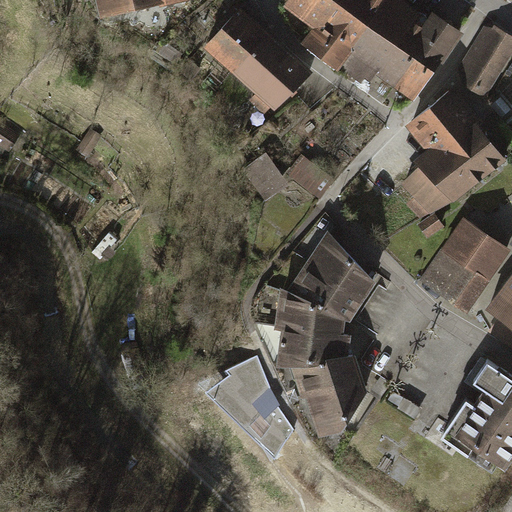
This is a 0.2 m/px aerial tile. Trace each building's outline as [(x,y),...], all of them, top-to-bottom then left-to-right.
[(101,0),(105,17),(183,0),(101,0)] [(320,27),(339,0),(291,0),(289,3),(320,27)] [(340,63),(386,0),(339,0),(320,27),(308,43),(338,65),(340,63)] [(411,48),(429,23),(397,0),(386,0),(340,63),(365,81),(374,68),(393,82),(416,51),(411,48)] [(242,10),(210,47),(238,70),(269,35),(242,10)] [(463,30),(437,11),(429,23),(411,48),(416,51),(393,82),(416,98),(463,30)] [(486,26),(463,63),(469,68),(462,80),(484,94),(511,49),(511,36),(496,27),(494,31),(486,26)] [(310,70),(269,35),(238,70),(260,90),(252,99),(266,111),(273,103),(278,107),(310,70)] [(175,41),(167,49),(182,62),(189,54),(175,41)] [(207,69),(195,60),(187,69),(199,79),(207,69)] [(233,76),(223,66),(210,81),(221,90),(233,76)] [(450,91),(414,120),(438,152),(421,165),(407,180),(435,209),(455,199),(505,159),(450,91)] [(9,132),(0,126),(0,143),(2,144),(9,132)] [(102,143),(90,135),(79,150),(91,158),(102,143)] [(383,170),(398,154),(389,146),(374,162),(383,170)] [(313,149),(292,174),(312,191),(333,166),(313,149)] [(246,171),(270,202),(292,186),(269,154),(246,171)] [(122,155),(114,166),(131,179),(139,168),(122,155)] [(429,235),(441,226),(435,217),(422,225),(429,235)] [(472,313),(511,252),(511,248),(467,219),(425,282),(472,313)] [(364,300),(377,279),(331,232),(311,264),(364,300)] [(353,316),(364,300),(311,264),(292,292),(346,313),(353,316)] [(511,289),(508,287),(490,309),(502,318),(492,331),(511,346),(511,289)] [(343,333),(346,313),(292,292),(284,289),(279,327),(287,327),(343,333)] [(343,333),(287,327),(283,363),(296,362),(350,357),(352,334),(343,333)] [(258,356),(228,369),(231,374),(208,390),(275,458),(294,430),(276,401),(258,356)] [(359,356),(350,357),(296,362),(306,396),(310,394),(365,376),(359,356)] [(467,399),(442,437),(469,454),(474,447),(505,468),(511,457),(511,377),(488,361),(474,382),(485,389),(475,405),(467,399)] [(369,388),(365,376),(310,394),(323,434),(347,426),(369,388)]
